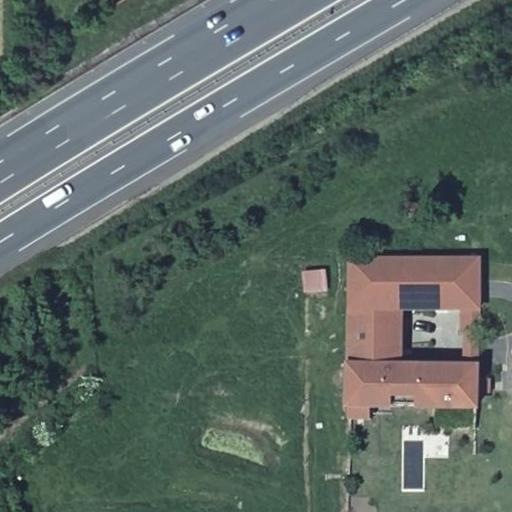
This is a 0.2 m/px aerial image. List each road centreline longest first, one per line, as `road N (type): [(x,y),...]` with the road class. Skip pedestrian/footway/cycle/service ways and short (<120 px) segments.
road 1 (motorway): [(0,240),(404,0)]
road 2 (motorway): [(288,0),(0,173)]
